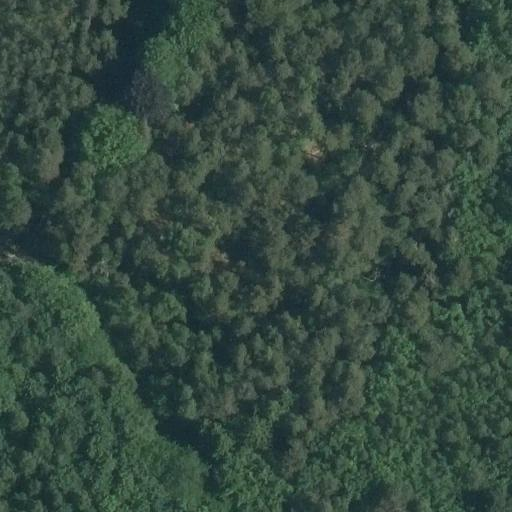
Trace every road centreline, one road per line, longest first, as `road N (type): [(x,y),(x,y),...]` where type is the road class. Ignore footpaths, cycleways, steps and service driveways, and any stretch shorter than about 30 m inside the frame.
road 1 (track): [(222,511),(28,252)]
road 2 (track): [(28,252),(179,0)]
